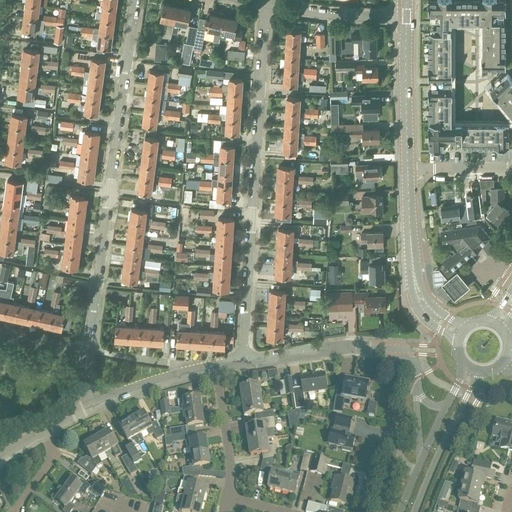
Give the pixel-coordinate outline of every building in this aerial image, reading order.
[(509,147),(509,123),(511,123),(511,78),(508,74),(506,68),(506,54),(505,54),(505,21),(497,21),(497,14),(506,14),(505,0),(428,0),(428,14),(437,14),(437,32),(430,32),(429,65),(428,65),(428,79),(428,86),(428,100),(430,100),(430,123),(428,123),(428,138),(430,138),(429,147),(444,147),(444,138),(462,138),(462,146),(494,146),(494,147),(509,147)] [(38,18),(40,5),(26,3),(25,17),(38,18)] [(171,38),(177,6),(164,4),(161,20),(168,21),(165,37),(171,38)] [(115,21),(117,8),(103,6),(101,19),(115,21)] [(177,6),(171,38),(172,32),(177,34),(179,23),(187,25),(190,9),(177,6)] [(219,42),(225,16),(212,14),(210,20),(200,18),(198,28),(198,27),(194,45),(194,50),(202,51),(206,29),(215,31),(213,41),(219,42)] [(225,16),(219,42),(220,39),(225,39),(227,34),(233,35),(232,39),(241,41),(243,30),(236,28),(238,19),(225,16)] [(25,17),(23,30),(43,33),(44,24),(43,24),(44,19),(38,18),(25,17)] [(113,35),(115,21),(101,19),(99,33),(113,35)] [(194,45),(198,27),(190,26),(186,43),(194,44),(194,45)] [(286,44),(300,45),(301,31),(287,30),(286,44)] [(98,39),(97,47),(111,49),(113,35),(99,33),(93,32),(93,37),(92,39),(98,39)] [(62,43),(63,35),(55,34),(54,42),(62,43)] [(330,53),(342,52),(341,34),(330,35),(330,53)] [(352,34),(352,43),(364,43),(364,46),(358,46),(358,55),(364,55),(364,54),(376,54),(376,37),(365,37),(365,34),(352,34)] [(155,54),(167,55),(167,44),(156,43),(155,54)] [(181,62),(190,64),(194,44),(186,43),(185,43),(181,62)] [(299,58),(300,45),(286,44),(286,57),(299,58)] [(41,45),(41,52),(52,53),(56,53),(57,47),(41,45)] [(24,49),(23,61),(38,63),(39,51),(39,50),(24,49)] [(228,59),(244,60),(245,52),(229,51),(228,59)] [(166,62),(167,55),(155,54),(155,61),(166,62)] [(299,58),(286,57),(285,71),(298,72),(304,72),(304,68),(304,66),(299,66),(299,58)] [(90,72),(103,74),(105,60),(92,58),(90,72)] [(207,59),(206,66),(215,66),(216,59),(211,58),(207,58),(207,59)] [(354,60),(335,60),(336,71),(354,71),(354,60)] [(23,61),(21,72),(36,74),(38,63),(23,61)] [(51,61),(50,69),(58,69),(58,65),(59,62),(51,61)] [(357,69),(357,73),(363,73),(363,81),(378,80),(378,67),(365,67),(365,64),(356,65),(356,69),(357,69)] [(179,67),(178,75),(192,77),(193,69),(179,67)] [(224,71),(207,69),(207,70),(204,70),(204,77),(206,77),(224,79),(224,71)] [(150,70),(148,84),(161,86),(169,87),(169,82),(170,73),(163,72),(150,70)] [(90,72),(85,71),(84,76),(85,76),(90,77),(89,85),(101,87),(103,74),(90,72)] [(298,72),(285,71),(284,85),(298,86),(298,80),(304,80),(304,78),(304,72),(298,72)] [(21,72),(20,84),(35,86),(36,74),(21,72)] [(233,78),(229,78),(229,79),(229,84),(222,83),(222,87),(221,90),(222,90),(222,92),(228,92),(242,93),(243,79),(233,78)] [(41,87),(40,91),(47,92),(47,88),(49,88),(50,84),(41,83),(41,87)] [(20,84),(18,96),(33,98),(34,92),(40,92),(40,91),(41,87),(35,86),(34,86),(20,84)] [(56,85),(50,84),(49,88),(47,88),(47,92),(54,93),(55,93),(56,85)] [(147,97),(160,99),(161,86),(148,84),(147,97)] [(99,101),(101,87),(89,85),(87,99),(99,101)] [(228,92),(227,106),(241,107),(242,93),(228,92)] [(370,95),(352,96),(352,104),(363,104),(363,111),(364,120),(377,120),(377,111),(379,111),(378,98),(370,98),(370,95)] [(147,97),(145,111),(158,113),(164,113),(165,109),(166,100),(160,99),(147,97)] [(286,111),(300,112),(301,98),(287,97),(286,111)] [(36,99),(35,106),(45,107),(46,100),(36,99)] [(97,114),(99,101),(87,99),(85,113),(97,114)] [(188,102),(188,110),(202,111),(202,102),(188,102)] [(227,106),(220,105),(219,114),(221,114),(221,119),(226,119),(240,120),(241,107),(227,106)] [(38,110),(37,118),(47,119),(48,119),(49,112),(49,111),(38,110)] [(143,124),(156,126),(158,113),(145,111),(143,124)] [(300,112),(286,111),(285,125),(299,126),(300,112)] [(10,126),(25,128),(26,116),(12,114),(10,126)] [(239,134),(240,120),(226,119),(225,133),(239,134)] [(74,122),(60,120),(59,129),(72,131),(74,122)] [(332,124),(332,133),(350,133),(350,135),(357,135),(357,138),(363,138),(363,142),(379,142),(379,129),(363,129),(357,129),(357,123),(332,124)] [(190,126),(190,133),(198,134),(198,126),(191,125),(190,126)] [(299,126),(285,125),(284,139),(298,139),(303,140),(304,134),(298,133),(299,126)] [(23,139),(25,128),(10,126),(9,138),(23,139)] [(43,126),(39,126),(38,133),(45,134),(46,130),(46,128),(46,127),(43,126)] [(83,143),(97,145),(99,133),(84,131),(83,143)] [(143,151),(156,152),(158,139),(145,137),(143,151)] [(22,151),(23,139),(9,138),(7,149),(22,151)] [(78,139),(70,138),(69,145),(77,146),(78,139)] [(298,139),(284,139),(283,152),(297,153),(297,144),(303,145),(303,140),(298,139)] [(96,157),(97,145),(83,143),(81,155),(96,157)] [(234,146),(221,145),(220,153),(214,153),(214,154),(215,154),(214,159),(220,159),(233,160),(234,146)] [(20,163),(22,151),(7,149),(6,161),(20,163)] [(43,150),(36,149),(35,157),(43,158),(43,150)] [(143,151),(141,164),(154,166),(155,160),(162,160),(162,158),(163,153),(156,152),(143,151)] [(94,168),(96,157),(81,155),(80,167),(94,168)] [(331,156),(331,167),(350,166),(351,156),(331,156)] [(214,163),(214,165),(219,165),(219,172),(232,173),(233,160),(220,159),(214,159),(214,163)] [(67,161),(66,168),(74,169),(74,166),(75,162),(67,161)] [(153,179),(154,166),(141,164),(140,178),(153,179)] [(364,173),(364,180),(381,179),(380,166),(376,166),(375,164),(357,165),(357,173),(364,173)] [(278,178),(292,179),(293,167),(279,166),(278,178)] [(93,180),(94,168),(80,167),(78,178),(93,180)] [(232,173),(219,172),(218,179),(213,178),(213,181),(212,186),(218,186),(232,187),(232,173)] [(38,184),(39,177),(29,176),(28,183),(38,184)] [(478,187),(491,187),(491,177),(478,177),(478,187)] [(151,193),(153,179),(140,178),(138,191),(151,193)] [(292,191),(292,179),(278,178),(277,190),(292,191)] [(6,191),(21,193),(22,181),(8,179),(6,191)] [(231,201),(232,187),(218,186),(217,200),(231,201)] [(505,208),(505,188),(491,188),(491,203),(491,204),(494,206),(487,214),(499,223),(509,211),(505,208)] [(291,203),(292,191),(277,190),(277,202),(291,203)] [(19,205),(21,193),(6,191),(5,203),(19,205)] [(42,192),(34,192),(33,199),(41,200),(42,192)] [(332,205),(349,204),(349,192),(332,192),(332,205)] [(442,207),(441,207),(443,220),(460,218),(460,222),(470,221),(469,217),(481,215),(479,194),(466,195),(467,204),(459,205),(458,205),(458,204),(451,205),(451,206),(450,206),(442,207)] [(70,207),(85,209),(87,198),(72,195),(70,207)] [(382,195),(363,196),(363,204),(363,211),(370,211),(372,211),(373,213),(377,213),(377,211),(382,211),(382,195)] [(46,200),(45,208),(56,209),(57,202),(54,202),(46,200)] [(312,200),(305,200),(304,208),(312,208),(312,200)] [(57,202),(56,209),(64,211),(65,207),(66,203),(57,202)] [(277,202),(276,214),(290,215),(291,209),(298,209),(298,207),(298,203),(297,203),(291,203),(277,202)] [(18,216),(19,205),(5,203),(3,215),(18,216)] [(84,221),(85,209),(70,207),(69,219),(84,221)] [(327,223),(328,209),(314,208),(313,222),(327,223)] [(132,209),(130,221),(145,223),(144,223),(151,224),(152,220),(152,218),(145,217),(146,211),(138,209),(132,209)] [(3,215),(2,226),(16,228),(22,229),(24,217),(18,216),(3,215)] [(39,216),(32,215),(31,223),(38,224),(39,219),(39,216)] [(218,218),(218,230),(233,231),(233,219),(218,218)] [(82,233),(84,221),(69,219),(67,231),(82,233)] [(145,223),(130,221),(128,232),(143,234),(144,228),(150,229),(151,224),(144,223),(145,223)] [(166,222),(159,221),(158,229),(165,229),(166,225),(166,222)] [(463,246),(483,230),(479,225),(465,227),(466,227),(460,231),(462,234),(456,238),(463,246)] [(16,228),(2,226),(0,238),(15,240),(15,236),(16,228)] [(62,227),(55,226),(54,233),(61,234),(62,230),(62,227)] [(457,228),(441,230),(442,243),(446,242),(454,254),(463,246),(456,238),(462,234),(460,231),(457,228)] [(293,230),(279,229),(278,241),(293,242),(293,230)] [(445,264),(439,269),(448,280),(458,272),(454,268),(470,255),(471,256),(482,246),(491,238),(484,229),(474,237),(463,246),(454,254),(451,256),(449,254),(441,261),(445,264)] [(233,231),(218,230),(217,235),(217,242),(232,243),(233,231)] [(80,244),(82,233),(67,231),(66,242),(80,244)] [(141,246),(143,234),(128,232),(127,244),(141,246)] [(368,243),(368,246),(375,246),(375,251),(384,251),(383,245),(383,232),(367,232),(367,233),(361,233),(362,244),(368,243)] [(14,241),(15,240),(0,238),(0,250),(13,252),(14,241)] [(36,239),(28,238),(27,246),(35,247),(35,243),(36,239)] [(292,254),(293,242),(278,241),(277,253),(292,254)] [(79,256),(80,244),(66,242),(64,254),(79,256)] [(232,243),(217,242),(216,254),(231,255),(232,243)] [(127,244),(125,256),(140,258),(149,259),(150,251),(148,251),(148,247),(141,246),(127,244)] [(163,246),(155,245),(154,252),(162,253),(162,249),(163,246)] [(359,249),(359,256),(368,256),(368,248),(359,249)] [(51,250),(50,257),(58,258),(58,257),(58,253),(59,250),(51,250)] [(176,261),(189,261),(189,252),(177,251),(176,261)] [(63,260),(62,266),(77,268),(79,256),(64,254),(58,253),(58,258),(58,259),(63,260)] [(231,255),(216,254),(210,253),(210,257),(210,259),(215,259),(215,266),(230,267),(231,255)] [(291,265),(292,254),(277,253),(276,264),(291,265)] [(138,270),(140,258),(125,256),(124,268),(138,270)] [(371,264),(371,260),(361,261),(361,274),(370,273),(370,281),(384,281),(384,268),(382,268),(382,263),(371,264)] [(276,264),(275,276),(290,277),(291,265),(276,264)] [(2,265),(0,276),(0,279),(7,281),(10,267),(2,265)] [(230,267),(215,266),(215,272),(209,271),(209,273),(209,277),(214,277),(229,278),(230,267)] [(338,266),(329,266),(330,283),(339,282),(339,277),(343,277),(343,271),(338,271),(338,266)] [(153,268),(145,267),(145,270),(144,274),(151,275),(153,268)] [(137,281),(138,270),(124,268),(122,280),(137,281)] [(160,269),(153,268),(151,275),(159,277),(160,269)] [(455,272),(441,284),(454,300),(470,286),(457,270),(455,272)] [(209,273),(201,272),(201,280),(209,281),(209,277),(209,273)] [(229,278),(214,277),(213,289),(228,290),(229,278)] [(72,287),(73,280),(64,278),(63,285),(72,287)] [(160,281),(159,290),(170,291),(171,282),(160,281)] [(31,286),(29,293),(37,294),(38,288),(34,287),(31,286)] [(197,286),(196,294),(211,295),(212,287),(197,286)] [(317,298),(318,287),(308,287),(308,297),(317,298)] [(269,302),(284,303),(285,292),(270,290),(269,302)] [(54,291),(52,298),(59,300),(61,293),(54,291)] [(323,291),(323,310),(337,310),(337,318),(344,318),(344,322),(355,322),(355,312),(360,312),(360,298),(340,298),(340,296),(331,296),(331,291),(323,291)] [(377,291),(366,292),(367,303),(367,313),(376,313),(376,308),(385,308),(385,295),(376,295),(377,291)] [(29,293),(28,300),(31,301),(35,302),(37,294),(29,293)] [(174,295),(173,308),(189,309),(190,297),(190,296),(187,296),(174,295)] [(11,297),(8,296),(3,316),(15,319),(18,304),(12,303),(14,297),(11,297)] [(283,315),(284,303),(269,302),(269,314),(283,315)] [(26,321),(29,307),(18,304),(15,319),(26,321)] [(38,324),(41,310),(29,307),(26,321),(38,324)] [(52,312),(49,326),(62,329),(62,327),(67,328),(70,316),(70,314),(64,312),(64,315),(58,313),(59,308),(54,307),(53,312),(52,312)] [(41,310),(38,324),(49,326),(52,312),(41,310)] [(283,327),(283,315),(269,314),(268,325),(283,327)] [(178,330),(177,345),(189,345),(190,330),(190,325),(187,325),(187,324),(178,323),(178,330)] [(127,341),(128,326),(116,325),(115,340),(127,341)] [(282,338),(283,327),(268,325),(267,337),(282,338)] [(139,342),(140,327),(128,326),(127,341),(139,342)] [(150,343),(151,327),(140,327),(139,342),(150,343)] [(151,327),(150,343),(162,343),(163,328),(151,327)] [(201,346),(202,331),(190,330),(189,345),(201,346)] [(212,347),(213,332),(202,331),(201,346),(212,347)] [(213,332),(212,347),(224,348),(225,333),(213,332)] [(303,390),(293,392),(293,395),(296,410),(306,409),(304,394),(327,390),(324,374),(315,375),(309,376),(301,378),(303,390)] [(291,379),(284,380),(285,382),(287,396),(293,395),(293,392),(291,379)] [(369,384),(346,380),(344,391),(338,390),(338,388),(333,412),(343,414),(344,406),(350,406),(351,399),(366,402),(369,384)] [(285,382),(279,383),(281,397),(287,396),(285,382)] [(242,403),(261,400),(259,386),(240,389),(242,403)] [(171,416),(183,414),(201,411),(199,398),(183,401),(177,402),(178,409),(175,410),(175,408),(170,409),(169,403),(160,404),(162,418),(171,417),(171,416)] [(261,400),(242,403),(244,417),(254,415),(256,421),(258,421),(272,419),(274,418),(273,412),(263,413),(261,400)] [(201,411),(183,414),(184,420),(185,419),(186,427),(192,427),(195,428),(202,427),(202,425),(203,425),(201,411)] [(138,413),(130,417),(140,435),(146,431),(150,437),(153,435),(157,441),(164,437),(156,423),(151,425),(143,412),(139,415),(138,413)] [(332,430),(330,437),(329,445),(343,448),(342,451),(351,453),(351,450),(352,451),(355,438),(348,436),(352,419),(338,416),(334,431),(332,430)] [(124,423),(119,426),(128,441),(130,445),(124,447),(129,455),(132,462),(139,458),(134,449),(145,443),(140,435),(130,417),(123,421),(124,423)] [(259,427),(246,429),(248,442),(266,440),(275,438),(273,426),(275,425),(274,418),(272,419),(258,421),(259,427)] [(511,424),(497,421),(493,436),(497,437),(496,444),(501,445),(500,449),(511,451),(511,424)] [(186,436),(184,428),(170,430),(171,438),(182,436),(186,436)] [(96,438),(105,454),(111,450),(116,458),(121,455),(117,447),(108,431),(96,438)] [(171,438),(165,439),(166,447),(173,446),(173,444),(182,442),(182,436),(171,438)] [(98,458),(105,454),(96,438),(84,445),(90,456),(83,460),(82,459),(77,465),(92,475),(97,469),(103,465),(98,458)] [(189,442),(186,442),(187,449),(190,449),(191,454),(207,452),(205,439),(189,442)] [(266,440),(248,442),(250,457),(262,455),(263,460),(263,461),(276,459),(276,458),(277,458),(275,446),(268,448),(266,440)] [(189,465),(182,466),(182,469),(183,476),(201,477),(200,467),(209,465),(208,463),(210,462),(209,456),(207,456),(207,452),(191,454),(188,454),(189,462),(189,465)] [(138,472),(132,462),(129,455),(121,460),(131,476),(138,472)] [(307,473),(311,456),(305,455),(300,471),(307,473)] [(329,460),(314,457),(310,472),(325,476),(329,460)] [(263,461),(260,472),(267,473),(266,479),(267,479),(266,482),(270,484),(268,489),(282,492),(286,476),(279,475),(280,470),(274,468),(276,459),(263,461)] [(494,478),(495,472),(472,467),(470,475),(465,474),(462,487),(480,491),(484,478),(485,478),(485,476),(494,478)] [(159,487),(162,474),(153,472),(150,485),(159,487)] [(286,476),(282,492),(296,495),(300,479),(299,479),(300,475),(287,472),(286,476)] [(201,477),(183,476),(184,476),(185,476),(183,482),(188,484),(186,492),(179,490),(178,496),(203,502),(206,488),(197,485),(199,477),(201,477)] [(335,485),(331,502),(348,506),(348,505),(350,505),(353,496),(350,496),(353,483),(335,478),(333,485),(335,485)] [(64,491),(75,499),(78,494),(82,497),(83,495),(85,497),(91,488),(85,483),(82,487),(72,480),(64,491)] [(91,491),(101,499),(107,491),(108,491),(97,483),(94,487),(91,491)] [(477,506),(480,491),(462,487),(459,500),(461,501),(459,509),(472,511),(479,511),(481,507),(477,506)] [(70,505),(75,499),(64,491),(56,502),(65,509),(62,511),(72,511),(76,509),(70,505)] [(158,491),(155,506),(163,508),(166,493),(158,491)] [(199,511),(203,502),(178,496),(176,502),(183,504),(180,511),(199,511)] [(327,511),(329,508),(309,503),(306,511),(327,511)]
